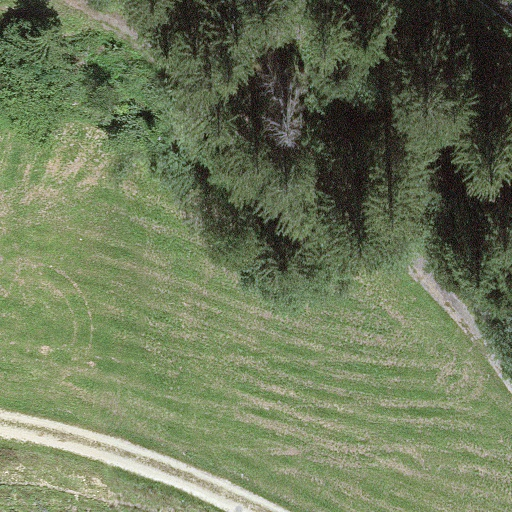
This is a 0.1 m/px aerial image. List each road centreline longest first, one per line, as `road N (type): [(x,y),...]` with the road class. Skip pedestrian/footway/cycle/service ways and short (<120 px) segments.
road 1 (track): [(511,370),(367,221),(251,122),(154,46),(62,0)]
road 2 (track): [(0,421),(146,463),(256,511)]
